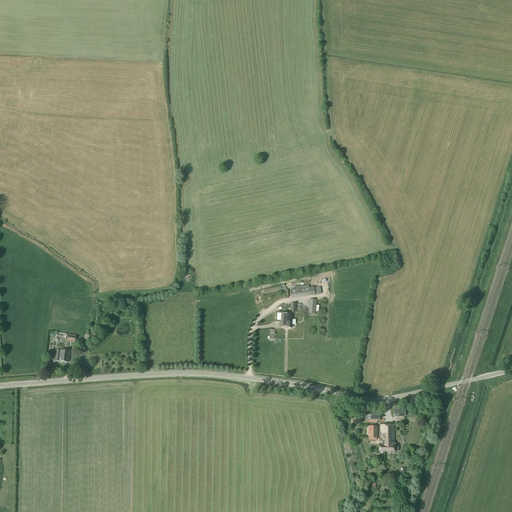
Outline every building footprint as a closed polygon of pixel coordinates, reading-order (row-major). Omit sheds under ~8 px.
[(309,288),(291,290),(292,298),(310,296),(315,295),(314,287),(309,288)] [(58,338),(66,339),(66,337),(67,337),(67,341),(75,342),(76,335),(59,333),(59,334),(58,334),(58,338)] [(56,350),(54,361),(68,363),(70,352),(66,351),(67,349),(60,348),(60,350),(56,350)] [(364,420),(379,420),(379,411),(364,410),(364,420)] [(380,425),(380,433),(386,433),(386,444),(388,444),(388,448),(384,448),(384,452),(395,452),(397,452),(398,451),(398,448),(397,447),(395,447),(395,443),(394,443),(394,425),(380,425)] [(369,426),(369,441),(377,441),(377,426),(369,426)] [(378,452),(378,454),(379,455),(382,455),(383,454),(383,452),(384,452),(384,448),(388,448),(388,444),(386,444),(386,433),(380,433),(380,441),(378,441),(378,445),(378,452)]
